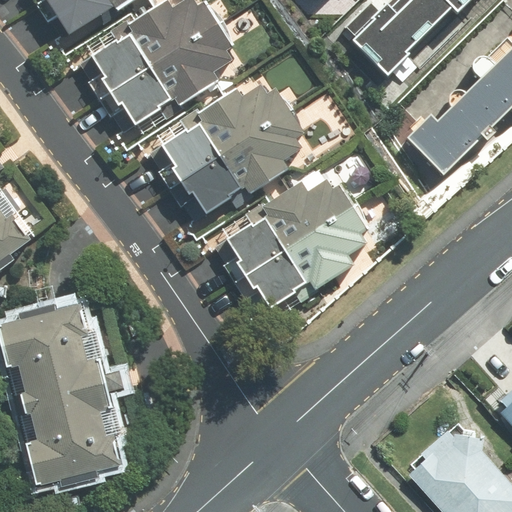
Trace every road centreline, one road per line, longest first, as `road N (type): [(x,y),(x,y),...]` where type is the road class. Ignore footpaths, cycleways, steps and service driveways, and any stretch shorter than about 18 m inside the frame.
road 1 (residential): [(0,60),(174,286),(277,438)]
road 2 (tertiary): [(277,438),(511,231)]
